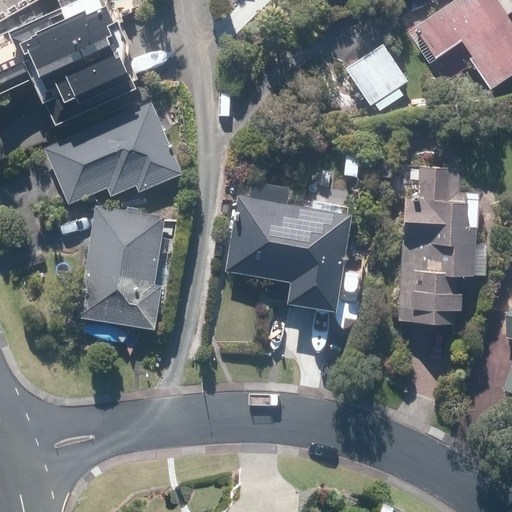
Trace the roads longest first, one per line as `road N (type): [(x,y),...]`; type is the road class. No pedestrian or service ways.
road 1 (residential): [(502,511),(430,463),(308,423),(164,419),(19,450)]
road 2 (unknown): [(184,391),(193,292),(194,3)]
